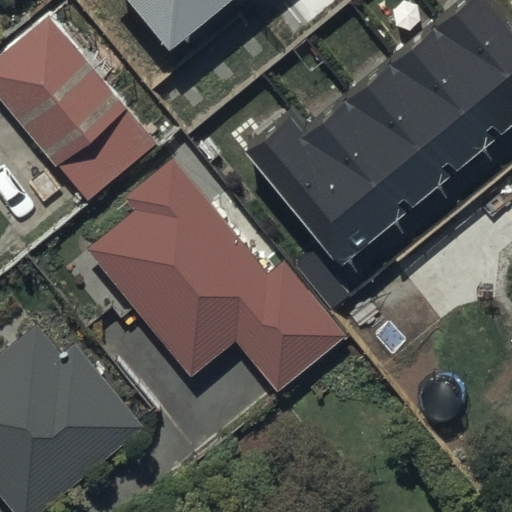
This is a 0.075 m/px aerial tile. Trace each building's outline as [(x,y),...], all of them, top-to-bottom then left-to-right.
[(51,0),(46,0),(0,37),(0,82),(56,152),(59,149),(88,185),(157,129),(51,0)] [(405,0),(361,0),(328,28),(365,71),(424,21),(405,0)] [(511,43),(486,66),(511,95),(511,43)] [(175,140),(124,181),(134,194),(86,233),(192,362),(237,326),(278,377),(348,320),(285,243),(276,250),(200,158),(194,163),(175,140)] [(394,250),(335,296),(412,394),(436,375),(411,342),(421,335),(416,328),(440,309),(394,250)] [(0,478),(25,509),(144,410),(75,328),(62,339),(38,310),(0,341),(0,478)]
